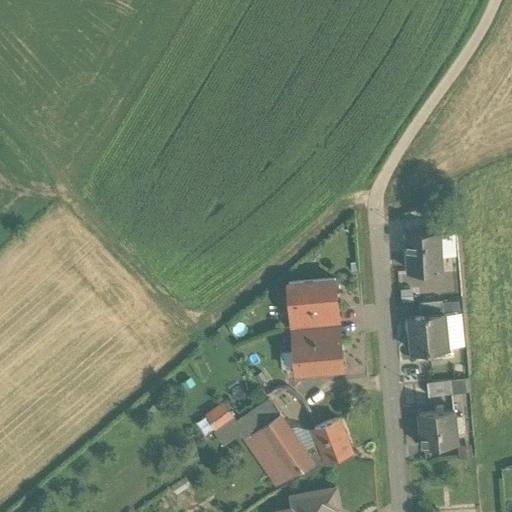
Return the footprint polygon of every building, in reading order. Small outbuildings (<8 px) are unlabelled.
[(455,216),(430,217),(431,232),(438,232),(438,234),(457,233),(455,216)] [(431,232),(407,234),(409,270),(441,268),(438,234),(438,232),(431,232)] [(335,278),(289,282),(292,314),(293,314),(337,310),(338,310),(335,278)] [(443,300),(419,302),(420,315),(444,313),(443,300)] [(337,310),(293,314),(294,327),(338,323),(337,310)] [(420,315),(410,316),(413,353),(433,351),(433,348),(445,347),(445,350),(447,349),(444,313),(420,315)] [(338,323),(294,327),(295,340),(339,336),(338,323)] [(295,340),(294,340),(297,372),(343,368),(340,336),(339,336),(295,340)] [(451,379),(428,382),(429,395),(453,393),(451,379)] [(278,415),(266,399),(239,418),(251,434),(278,415)] [(234,416),(224,403),(208,414),(218,428),(234,416)] [(441,411),(419,413),(423,447),(442,445),(441,438),(458,437),(455,409),(441,411)] [(217,430),(225,442),(245,427),(236,415),(217,430)] [(288,430),(278,415),(260,428),(270,442),(288,430)] [(337,419),(313,428),(319,444),(326,461),(350,452),(337,419)] [(270,442),(260,428),(244,439),(276,485),(293,475),(284,463),(270,442)] [(288,430),(270,442),(284,463),(302,451),(288,430)] [(319,444),(302,451),(312,464),(314,466),(326,461),(319,444)] [(302,451),(284,463),(293,475),(312,464),(302,451)] [(336,487),(292,495),(295,509),(276,511),(334,511),(333,507),(339,506),(336,487)]
